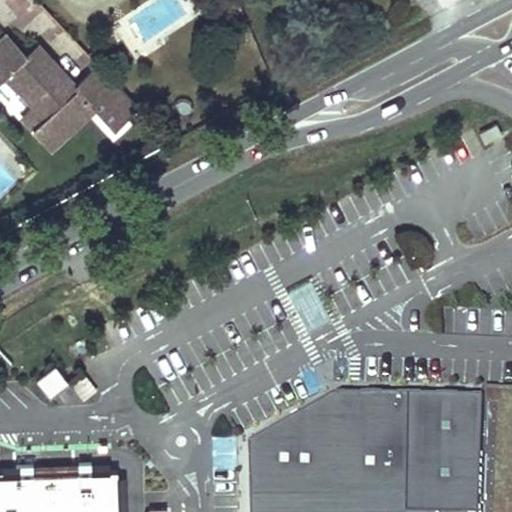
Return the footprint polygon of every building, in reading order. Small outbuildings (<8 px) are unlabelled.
[(137,106),(99,65),(78,85),(39,44),(26,56),(6,34),(0,39),(0,80),(7,74),(35,104),(23,115),(52,145),(96,105),(116,125),(137,106)] [(501,133),(496,123),(479,132),(484,142),(501,133)] [(55,368),(36,383),(50,402),(70,386),(55,368)] [(511,387),(486,386),(486,396),(511,397),(511,387)] [(511,511),(511,397),(486,396),(431,394),(339,393),(252,442),(253,511),(511,511)] [(235,437),(213,438),(214,470),(236,469),(235,437)] [(0,511),(118,511),(117,472),(91,473),(91,468),(80,469),(80,474),(33,476),(33,471),(0,471),(0,511)]
